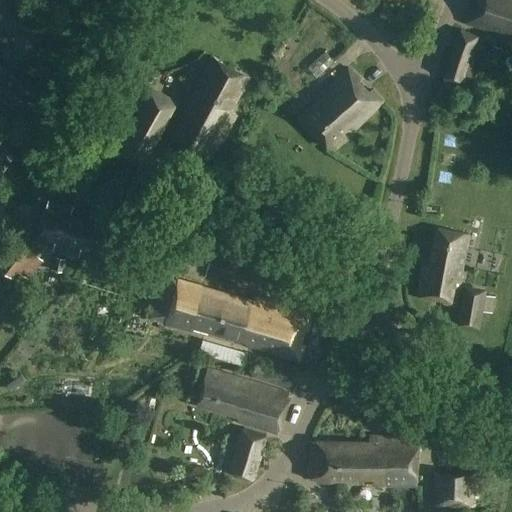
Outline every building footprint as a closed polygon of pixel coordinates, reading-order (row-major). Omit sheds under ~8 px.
[(511,0),(474,0),(467,22),(507,36),(509,31),(511,31),(511,0)] [(488,40),(461,30),(444,76),(463,83),(466,74),(475,77),(488,40)] [(249,75),(214,57),(194,97),(189,96),(168,135),(209,159),(235,115),(229,110),(249,75)] [(361,78),(349,67),(320,95),(322,98),(301,120),(326,148),(349,125),(356,129),(383,101),(372,90),(368,92),(359,82),(361,78)] [(177,103),(144,84),(131,108),(141,113),(119,153),(143,165),(177,103)] [(0,172),(13,157),(0,145),(0,172)] [(56,242),(53,251),(78,258),(80,250),(89,252),(97,222),(68,214),(70,206),(49,201),(47,209),(43,208),(35,236),(56,242)] [(470,235),(439,229),(431,265),(425,264),(418,296),(432,300),(433,297),(444,301),(444,303),(456,305),(463,275),(461,275),(470,235)] [(18,235),(0,258),(0,267),(16,280),(21,273),(28,279),(42,260),(36,255),(39,251),(18,235)] [(253,302),(162,275),(149,317),(192,329),(194,326),(248,342),(247,345),(299,360),(304,345),(298,342),(302,330),(307,330),(311,312),(254,297),(253,302)] [(487,290),(465,285),(457,325),(479,329),(487,290)] [(295,374),(256,362),(252,376),(291,388),(295,374)] [(289,393),(207,369),(198,405),(233,413),(232,421),(277,433),(289,393)] [(267,436),(243,428),(230,470),(252,479),(267,436)] [(419,437),(371,436),(370,442),(314,441),(309,476),(318,477),(318,481),(374,482),(373,485),(418,486),(419,437)] [(477,473),(434,472),(433,507),(476,508),(477,473)]
